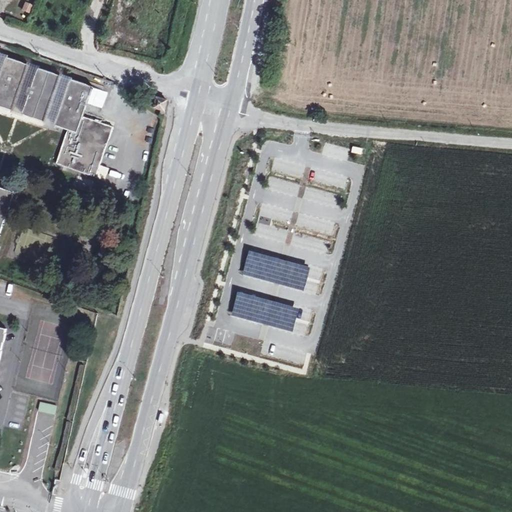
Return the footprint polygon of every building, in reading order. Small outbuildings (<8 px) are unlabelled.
[(21,9),(29,12),(32,4),(24,1),(21,9)] [(94,88),(0,54),(0,107),(34,119),(67,131),(78,134),(83,118),(88,104),(94,89),(94,88)] [(107,93),(94,89),(88,104),(101,108),(107,93)] [(153,106),(159,108),(163,109),(166,101),(155,98),(153,106)] [(113,128),(83,118),(78,134),(67,131),(55,166),(95,181),(113,128)] [(113,171),(112,177),(123,179),(124,173),(113,171)] [(0,224),(11,194),(0,190),(0,224)] [(310,238),(307,249),(324,252),(326,242),(310,238)] [(312,269),(250,251),(243,276),(305,294),(312,269)] [(300,309),(239,293),(233,318),(293,334),(300,309)] [(40,402),(38,411),(56,415),(58,406),(40,402)] [(151,424),(157,425),(160,413),(154,412),(151,424)]
